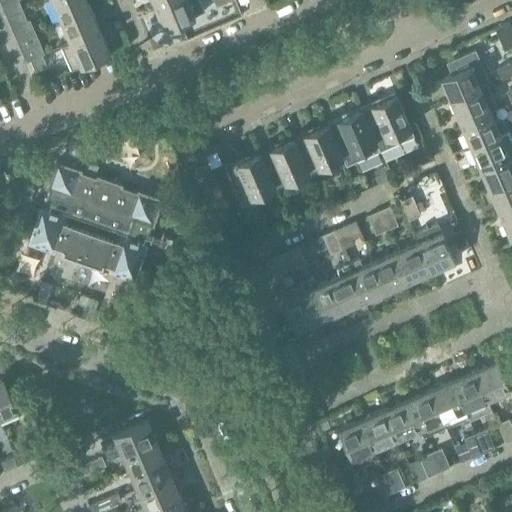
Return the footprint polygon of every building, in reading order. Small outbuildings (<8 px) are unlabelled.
[(0,0),(0,2),(5,14),(21,7),(18,0),(0,0)] [(86,0),(51,0),(59,18),(88,5),(86,0)] [(163,0),(153,5),(163,28),(194,14),(189,3),(196,0),(163,0)] [(88,5),(59,18),(68,40),(98,27),(88,5)] [(21,7),(5,14),(15,36),(33,28),(29,19),(27,20),(21,7)] [(69,41),(62,44),(71,67),(79,64),(78,63),(108,51),(98,27),(68,40),(69,41)] [(41,52),(42,55),(44,54),(33,28),(15,36),(25,61),(29,59),(28,57),(41,52)] [(453,71),(440,76),(450,99),(479,87),(489,82),(474,48),(448,59),(453,71)] [(46,66),(42,55),(41,52),(28,57),(29,59),(34,70),(46,66)] [(511,73),(511,60),(496,67),(501,79),(511,73)] [(479,87),(450,99),(460,122),(489,109),(479,87)] [(394,92),(360,106),(374,139),(378,148),(388,144),(412,134),(408,124),(394,92)] [(360,106),(326,121),(341,153),(345,163),(378,148),(374,139),(360,106)] [(489,109),(460,122),(469,144),(506,128),(504,122),(500,119),(493,119),(489,109)] [(326,121),(293,135),(307,168),(341,154),(341,153),(326,121)] [(506,128),(469,144),(479,166),(511,151),(511,140),(507,129),(506,128)] [(259,150),(274,182),(307,168),(293,135),(259,150)] [(259,150),(225,165),(239,197),(274,183),(274,182),(259,150)] [(218,151),(207,155),(212,166),(223,162),(218,151)] [(511,151),(479,166),(489,188),(511,178),(511,151)] [(134,277),(147,241),(145,241),(151,224),(153,224),(163,196),(138,188),(137,190),(121,184),(122,182),(97,173),(96,175),(81,170),(82,168),(56,159),(46,186),(49,187),(43,204),(40,203),(28,240),(54,249),(56,244),(63,246),(61,250),(102,264),(103,260),(110,263),(108,268),(134,277)] [(362,174),(351,179),(355,187),(366,183),(362,174)] [(511,178),(489,188),(498,211),(511,204),(511,178)] [(21,192),(30,196),(34,186),(24,183),(21,192)] [(420,215),(411,195),(400,200),(408,221),(420,215)] [(511,204),(498,211),(508,234),(511,232),(511,204)] [(379,210),(387,229),(397,225),(389,205),(379,210)] [(379,210),(366,215),(375,234),(387,229),(379,210)] [(418,238),(431,267),(454,257),(438,220),(415,230),(418,237),(418,238)] [(334,229),(342,248),(352,244),(344,224),(334,229)] [(334,229),(322,234),(330,253),(342,248),(334,229)] [(160,242),(169,245),(173,235),(163,232),(160,242)] [(395,247),(408,277),(431,267),(418,238),(395,247)] [(289,248),(297,267),(307,263),(299,244),(289,248)] [(373,257),(386,287),(408,277),(395,247),(373,257)] [(289,248),(268,257),(276,276),(297,267),(289,248)] [(347,260),(363,296),(386,287),(373,257),(361,262),(358,256),(347,260)] [(328,276),(341,306),(363,296),(347,260),(337,265),(339,271),(328,276)] [(303,280),(318,316),(341,306),(328,276),(316,282),(313,275),(303,280)] [(318,316),(303,280),(279,290),(295,326),(318,316)] [(472,367),(485,397),(511,385),(511,368),(502,373),(496,357),(472,367)] [(472,367),(450,377),(463,406),(485,397),(472,367)] [(0,374),(0,415),(15,409),(1,374),(0,374)] [(428,387),(444,424),(466,414),(463,406),(450,377),(428,387)] [(428,387),(405,396),(418,426),(421,433),(444,424),(428,387)] [(418,426),(405,396),(383,406),(396,436),(418,426)] [(361,416),(374,446),(396,436),(383,406),(361,416)] [(350,456),(374,446),(361,416),(337,426),(350,456)] [(511,439),(511,426),(508,418),(497,423),(505,442),(511,439)] [(113,434),(101,439),(109,458),(121,452),(156,437),(148,419),(113,434)] [(482,452),(495,447),(486,428),(474,433),(482,452)] [(482,452),(474,433),(463,437),(472,457),(482,452)] [(156,437),(121,452),(129,470),(164,455),(156,437)] [(438,471),(449,466),(441,447),(429,452),(438,471)] [(17,464),(32,458),(28,449),(13,455),(17,464)] [(438,471),(429,452),(418,457),(427,476),(438,471)] [(17,464),(13,455),(0,460),(0,461),(3,470),(17,464)] [(164,455),(129,470),(136,488),(172,473),(164,455)] [(91,471),(105,464),(101,456),(87,462),(91,471)] [(91,471),(87,462),(73,468),(76,477),(91,471)] [(393,491),(405,486),(396,466),(385,471),(393,491)] [(393,491),(385,471),(374,476),(382,495),(393,491)] [(172,473),(136,488),(144,506),(179,491),(172,473)] [(482,479),(472,483),(475,489),(480,491),(485,488),(482,479)] [(369,482),(350,490),(355,502),(374,495),(369,482)] [(106,507),(120,501),(117,491),(102,497),(106,507)] [(179,491),(144,506),(146,511),(179,511),(187,509),(179,491)] [(93,511),(106,507),(102,497),(88,504),(90,511),(93,511)]
